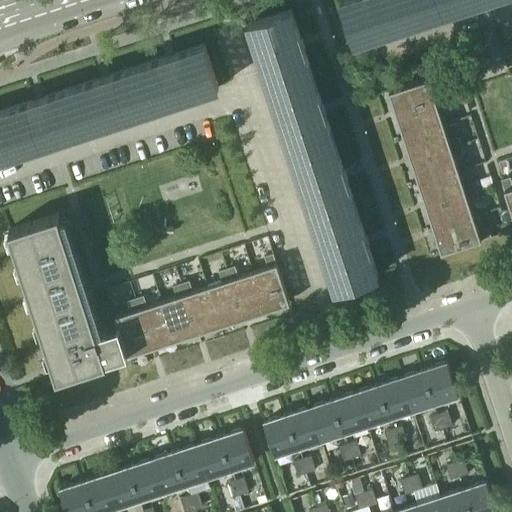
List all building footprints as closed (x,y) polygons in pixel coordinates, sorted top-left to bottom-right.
[(414,0),(341,0),(355,42),(421,20),(414,0)] [(482,0),(414,0),(421,20),(482,0)] [(291,10),(249,23),(271,89),(313,76),(291,10)] [(217,86),(203,45),(137,67),(151,108),(217,86)] [(85,130),(151,108),(137,67),(71,88),(85,130)] [(271,89),(292,155),(334,142),(313,76),(271,89)] [(428,76),(390,89),(398,112),(436,100),(434,92),(428,76)] [(85,130),(71,88),(5,110),(19,151),(85,130)] [(443,89),(434,92),(436,100),(446,96),(443,89)] [(446,96),(436,100),(439,108),(449,104),(446,96)] [(436,100),(398,112),(405,135),(444,122),(439,108),(436,100)] [(0,157),(19,151),(5,110),(0,111),(0,157)] [(444,122),(405,135),(413,158),(451,145),(449,137),(444,122)] [(458,134),(449,137),(451,145),(461,142),(458,134)] [(314,221),(356,208),(334,142),(292,155),(314,221)] [(461,142),(451,145),(454,153),(464,150),(461,142)] [(451,145),(413,158),(420,181),(459,168),(454,153),(451,145)] [(507,159),(499,161),(502,172),(510,170),(507,159)] [(459,168),(420,181),(428,203),(466,191),(464,183),(459,168)] [(502,177),(506,188),(511,185),(511,179),(510,174),(502,177)] [(473,180),(464,183),(466,191),(476,188),(473,180)] [(476,188),(466,191),(469,199),(479,196),(476,188)] [(466,191),(428,203),(435,227),(474,214),(469,199),(466,191)] [(378,273),(356,208),(314,221),(336,287),(378,273)] [(474,214),(435,227),(443,250),(482,238),(479,229),(474,214)] [(56,215),(9,231),(57,377),(127,354),(118,325),(95,333),(56,215)] [(488,225),(479,229),(482,238),(491,234),(488,225)] [(271,253),(263,256),(267,267),(275,264),(271,253)] [(267,267),(251,272),(264,309),(287,302),(275,264),(267,267)] [(234,266),(225,268),(229,280),(237,277),(234,266)] [(225,268),(217,271),(221,282),(229,280),(225,268)] [(237,277),(229,280),(241,317),(264,309),(251,272),(237,277)] [(221,282),(206,287),(218,324),(241,317),(229,280),(221,282)] [(188,281),(180,283),(184,294),(191,292),(188,281)] [(180,283),(172,286),(176,297),(184,294),(180,283)] [(191,292),(184,294),(196,332),(218,324),(206,287),(191,292)] [(176,297),(161,302),(173,339),(196,332),(184,294),(176,297)] [(142,296),(134,298),(138,309),(146,307),(142,296)] [(134,298),(126,301),(130,312),(138,309),(134,298)] [(146,307),(138,309),(150,347),(173,339),(161,302),(146,307)] [(130,312),(115,317),(118,325),(127,354),(150,347),(138,309),(130,312)] [(425,367),(436,401),(459,393),(448,360),(425,367)] [(413,408),(436,401),(425,367),(402,375),(413,408)] [(380,382),(390,416),(413,408),(402,375),(380,382)] [(357,390),(368,423),(390,416),(380,382),(357,390)] [(334,397),(345,431),(368,423),(357,390),(334,397)] [(311,405),(322,438),(345,431),(334,397),(311,405)] [(289,412),(300,446),(322,438),(311,405),(289,412)] [(440,411),(445,426),(453,423),(448,409),(440,411)] [(439,427),(445,426),(440,411),(432,414),(435,422),(439,427)] [(289,412),(265,420),(276,453),(300,446),(289,412)] [(407,439),(403,425),(394,427),(398,441),(407,439)] [(221,435),(232,468),(257,460),(244,427),(221,435)] [(398,441),(394,427),(385,430),(390,444),(398,441)] [(198,442),(209,475),(232,468),(221,435),(198,442)] [(362,453),(357,438),(348,441),(353,456),(362,453)] [(353,456),(348,441),(339,444),(344,459),(353,456)] [(176,450),(187,483),(209,475),(198,442),(176,450)] [(153,457),(164,490),(187,483),(176,450),(153,457)] [(316,468),(311,453),(302,456),(307,471),(316,468)] [(307,471),(302,456),(294,459),(298,474),(307,471)] [(130,464),(141,498),(164,490),(153,457),(130,464)] [(455,460),(460,475),(468,472),(464,457),(455,460)] [(460,475),(455,460),(446,463),(451,477),(460,475)] [(108,472),(119,505),(141,498),(130,464),(108,472)] [(85,479),(95,511),(98,511),(119,505),(108,472),(85,479)] [(423,486),(418,472),(410,475),(414,489),(423,486)] [(245,475),(236,478),(241,493),(250,490),(245,475)] [(406,492),(414,489),(410,475),(401,478),(406,492)] [(231,496),(241,493),(236,478),(227,481),(231,496)] [(62,487),(69,511),(95,511),(85,479),(62,487)] [(499,511),(488,479),(465,487),(472,511),(499,511)] [(373,487),(365,490),(369,504),(378,501),(373,487)] [(442,495),(447,511),(472,511),(465,487),(442,495)] [(361,506),(369,504),(365,490),(356,492),(361,506)] [(203,505),(199,491),(190,493),(195,508),(203,505)] [(195,508),(190,493),(181,496),(186,510),(195,508)] [(419,502),(422,511),(447,511),(442,495),(419,502)] [(331,511),(327,502),(319,505),(321,511),(331,511)] [(396,510),(396,511),(422,511),(419,502),(396,510)]
